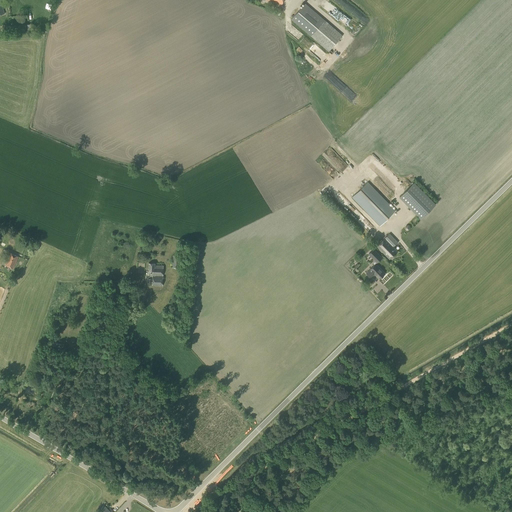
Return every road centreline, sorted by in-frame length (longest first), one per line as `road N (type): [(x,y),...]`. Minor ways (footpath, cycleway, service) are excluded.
road 1 (unclassified): [(175,511),(511,182)]
road 2 (track): [(511,325),(183,511)]
road 3 (track): [(87,468),(110,429),(113,333),(144,296)]
road 4 (unclassified): [(162,511),(0,416)]
